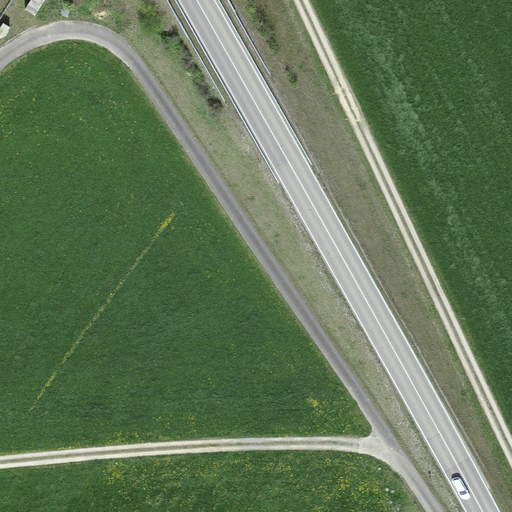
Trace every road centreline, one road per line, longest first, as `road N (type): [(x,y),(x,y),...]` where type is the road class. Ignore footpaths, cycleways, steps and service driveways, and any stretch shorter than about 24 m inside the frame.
road 1 (track): [(0,61),(52,32),(104,36),(122,49),(435,511)]
road 2 (secondary): [(197,0),(482,511)]
road 3 (track): [(511,451),(300,0)]
road 4 (track): [(0,462),(275,442),(393,449)]
